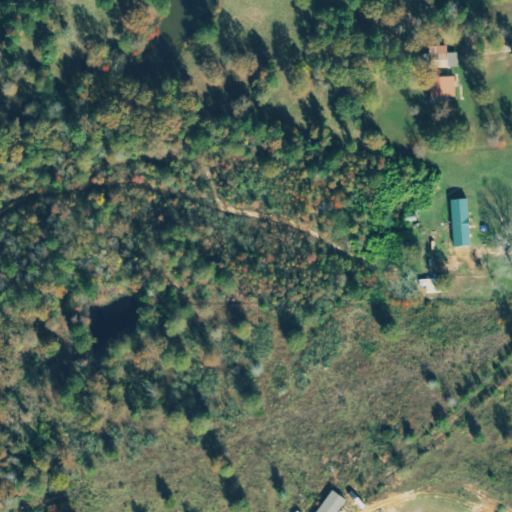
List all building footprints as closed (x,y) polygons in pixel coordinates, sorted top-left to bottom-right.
[(459,53),(450,53),(450,46),(433,46),(433,68),(459,67),(459,53)] [(433,98),(458,97),(457,76),(432,77),(433,98)] [(472,246),(470,198),(453,199),(455,246),(472,246)] [(429,293),(448,292),(448,280),(428,280),(429,293)] [(339,511),(348,500),(334,490),(318,511),(339,511)]
